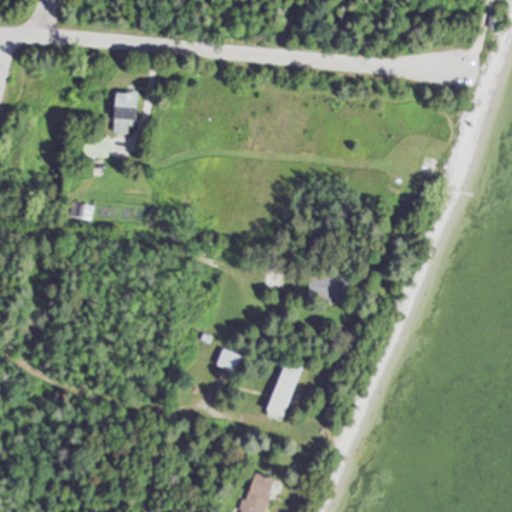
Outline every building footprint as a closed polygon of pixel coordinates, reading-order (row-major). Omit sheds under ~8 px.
[(140,92),(118,92),(118,132),(140,132),(140,92)] [(112,136),(86,136),(85,155),(111,156),(112,136)] [(70,216),(92,220),(95,205),(73,201),(70,216)] [(285,266),(265,269),(268,291),(288,289),(285,266)] [(355,276),(328,274),(327,296),(353,298),(355,276)] [(240,371),(245,354),(226,348),(221,365),(240,371)] [(271,413),(288,418),(305,367),(288,361),(271,413)] [(267,511),(277,478),(255,471),(243,511),(267,511)]
